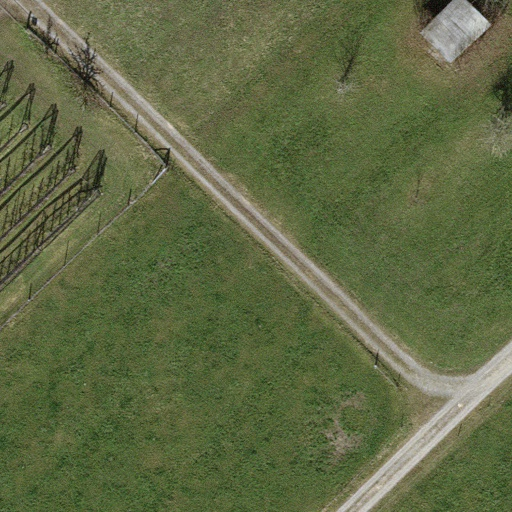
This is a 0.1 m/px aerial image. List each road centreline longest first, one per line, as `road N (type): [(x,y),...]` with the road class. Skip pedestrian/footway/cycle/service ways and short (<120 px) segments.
road 1 (track): [(442,411),(369,327),(20,0)]
road 2 (track): [(339,511),(511,344)]
